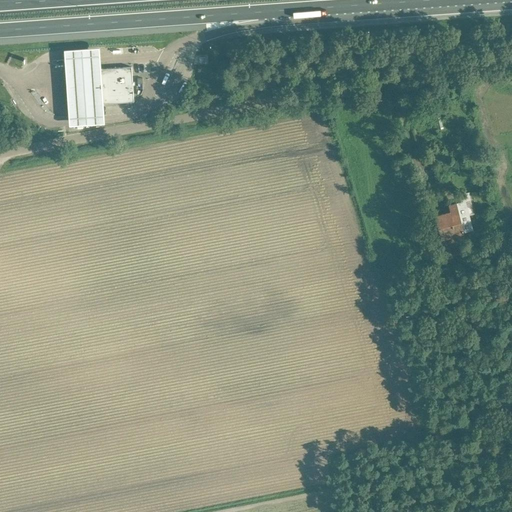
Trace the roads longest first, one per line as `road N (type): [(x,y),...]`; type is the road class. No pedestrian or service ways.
road 1 (unclassified): [(0,156),(511,55)]
road 2 (motorway): [(0,30),(259,11)]
road 3 (motorway): [(259,11),(430,0)]
